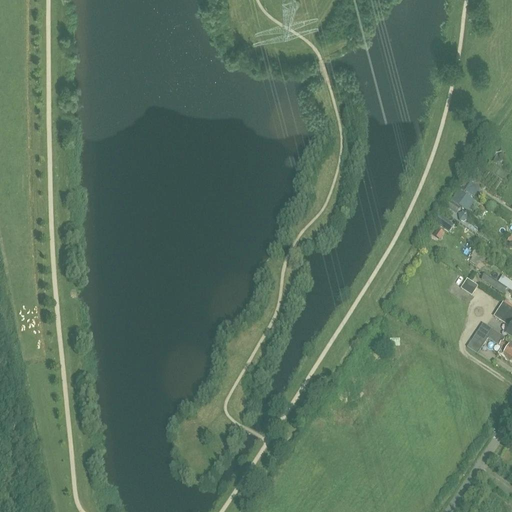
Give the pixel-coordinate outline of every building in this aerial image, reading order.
[(457,189),(466,195),(473,185),(464,179),(457,189)] [(457,189),(449,201),(466,212),(474,200),(466,195),(457,189)] [(457,214),(461,208),(451,202),(450,201),(448,204),(446,208),(448,209),(448,210),(447,210),(450,212),(452,213),(453,212),(453,213),(457,215),(457,214)] [(455,226),(445,219),(440,225),(450,232),(455,226)] [(433,235),(440,240),(445,233),(438,228),(433,235)] [(471,246),(476,249),(481,241),(477,238),(471,246)] [(486,258),(479,253),(475,259),(473,258),(470,262),(476,265),(478,262),(483,263),(486,258)] [(509,289),(499,283),(485,274),(481,280),(504,296),(509,289)] [(511,291),(511,283),(503,277),(499,283),(509,289),(511,291)] [(478,287),(467,280),(461,290),(471,297),(478,287)] [(511,308),(510,308),(504,303),(494,317),(511,328),(507,335),(511,337),(511,308)] [(484,344),(488,338),(502,348),(498,354),(503,358),(510,363),(511,361),(511,344),(509,342),(508,345),(503,341),(505,338),(483,324),(467,348),(477,354),(484,344)]
